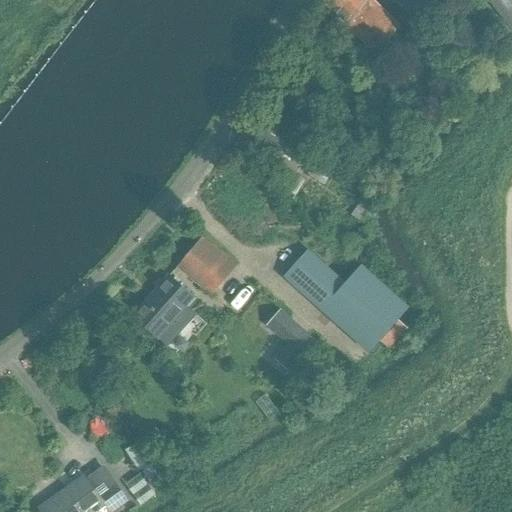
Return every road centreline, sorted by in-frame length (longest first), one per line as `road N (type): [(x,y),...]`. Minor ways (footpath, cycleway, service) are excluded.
road 1 (residential): [(0,359),(83,290),(189,180),(293,0)]
road 2 (unknown): [(511,194),(511,323)]
